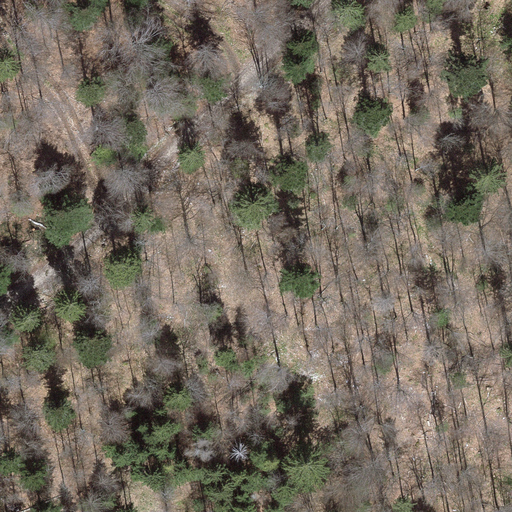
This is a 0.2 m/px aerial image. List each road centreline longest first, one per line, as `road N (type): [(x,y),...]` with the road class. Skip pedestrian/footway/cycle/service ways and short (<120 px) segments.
road 1 (track): [(0,292),(343,0)]
road 2 (track): [(0,418),(32,419),(79,449),(63,511)]
